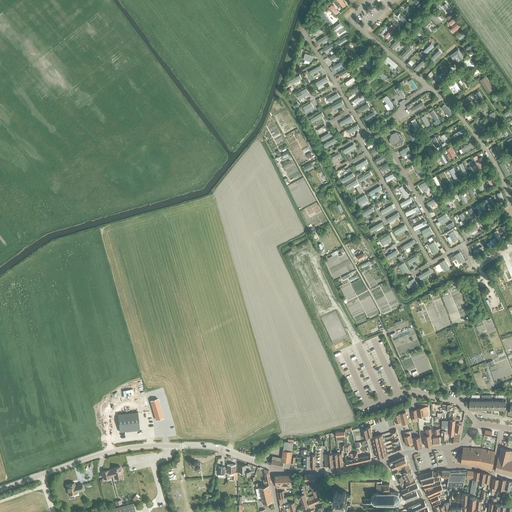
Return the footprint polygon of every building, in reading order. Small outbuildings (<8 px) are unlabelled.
[(417,0),(414,0),(413,1),(421,10),(424,7),(417,0)] [(444,5),(443,5),(450,13),(453,11),(446,3),(444,5)] [(338,11),(331,4),(328,7),(335,14),(338,11)] [(415,13),(408,5),(405,8),(412,16),(415,13)] [(320,16),(326,24),(329,21),(323,13),(320,16)] [(409,20),(402,13),(399,16),(406,23),(409,20)] [(457,15),(449,22),(451,25),(460,18),(457,15)] [(332,28),(335,32),(343,26),(340,22),(332,28)] [(459,23),(451,29),(453,32),(461,26),(459,23)] [(322,25),(313,31),(316,34),(324,29),(322,25)] [(419,25),(416,28),(424,37),(427,34),(419,25)] [(397,29),(394,26),(385,35),(388,38),(397,29)] [(466,29),(458,35),(461,39),(469,32),(466,29)] [(327,34),(318,40),(320,44),(329,38),(327,34)] [(400,36),(390,46),(393,49),(403,40),(400,36)] [(343,39),(336,43),(337,46),(338,46),(347,40),(345,37),(343,39)] [(325,47),(327,51),(335,46),(333,42),(325,47)] [(475,42),(467,48),(470,51),(477,46),(475,42)] [(426,54),(434,46),(432,43),(423,51),(426,54)] [(410,46),(401,55),(404,58),(413,50),(410,46)] [(348,49),(345,51),(351,60),(355,57),(348,49)] [(379,57),(382,54),(376,49),(373,53),(379,57)] [(443,52),(440,49),(432,57),(434,60),(443,52)] [(460,60),(465,57),(459,49),(450,55),(453,59),(458,56),(460,60)] [(339,51),(329,57),(331,60),(341,55),(339,51)] [(305,53),(303,59),(312,62),(314,56),(305,53)] [(388,55),(385,58),(395,67),(398,64),(388,55)] [(450,56),(447,58),(453,67),(457,65),(450,56)] [(470,57),(465,61),(470,69),(475,66),(470,57)] [(372,65),(365,59),(363,62),(369,68),(372,65)] [(342,60),(333,66),(335,70),(345,64),(342,60)] [(423,60),(415,67),(417,70),(426,63),(423,60)] [(450,72),(443,64),(440,67),(447,75),(450,72)] [(320,65),(309,71),(311,75),(323,68),(320,65)] [(340,73),(342,77),(351,71),(350,67),(340,73)] [(479,67),(471,73),(473,76),(481,70),(479,67)] [(300,74),(289,81),(291,85),(302,78),(300,74)] [(471,85),(465,75),(461,78),(467,88),(471,85)] [(326,76),(315,82),(318,86),(329,80),(326,76)] [(345,82),(348,85),(356,80),(354,76),(345,82)] [(484,77),(480,80),(488,92),(491,90),(484,77)] [(412,79),(409,81),(414,90),(417,88),(412,79)] [(368,80),(366,83),(374,89),(377,86),(368,80)] [(457,91),(461,89),(455,80),(448,85),(450,88),(454,86),(457,91)] [(358,86),(349,91),(351,95),(360,89),(358,86)] [(399,87),(396,89),(402,98),(405,96),(399,87)] [(298,93),(301,98),(309,94),(306,88),(298,93)] [(485,100),(479,91),(475,93),(481,103),(485,100)] [(500,91),(492,97),(494,100),(503,94),(501,91),(500,91)] [(327,98),(329,102),(340,96),(337,92),(327,98)] [(363,94),(354,100),(356,104),(365,98),(363,94)] [(395,106),(387,95),(383,98),(391,109),(395,106)] [(342,100),(331,106),(334,110),(345,104),(342,100)] [(505,100),(496,105),(499,108),(508,103),(505,100)] [(471,101),(462,106),(465,110),(474,105),(471,101)] [(303,107),(306,112),(314,108),(311,102),(303,107)] [(423,102),(412,108),(414,112),(425,106),(423,102)] [(360,108),(362,112),(370,106),(368,103),(360,108)] [(453,113),(445,104),(441,107),(449,117),(453,113)] [(465,113),(467,117),(476,112),(475,108),(465,113)] [(511,108),(503,114),(505,117),(511,111),(511,108)] [(439,118),(433,110),(430,112),(435,121),(439,118)] [(368,119),(376,114),(374,111),(366,116),(368,119)] [(499,122),(493,111),(489,114),(495,124),(499,122)] [(310,119),(313,123),(325,116),(322,112),(310,119)] [(339,122),(342,126),(353,119),(352,115),(339,122)] [(415,118),(411,120),(418,133),(422,131),(415,118)] [(480,120),(486,130),(490,127),(484,118),(480,120)] [(347,130),(350,134),(360,129),(358,125),(347,130)] [(507,137),(509,135),(504,127),(501,128),(507,137)] [(466,132),(464,128),(453,134),(456,138),(466,132)] [(321,137),(323,141),(335,134),(333,130),(321,137)] [(391,134),(389,140),(392,145),(397,146),(402,144),(404,139),(401,134),(396,132),(391,134)] [(491,132),(483,136),(485,140),(493,136),(491,132)] [(450,142),(445,133),(441,135),(446,144),(450,142)] [(441,145),(435,136),(432,138),(437,148),(441,145)] [(335,137),(324,144),(326,148),(338,141),(335,137)] [(375,137),(366,143),(368,146),(377,141),(375,137)] [(461,148),(464,153),(476,147),(473,142),(461,148)] [(344,150),(346,153),(357,147),(354,143),(344,150)] [(433,153),(428,143),(424,145),(430,155),(433,153)] [(494,147),(500,157),(504,155),(499,145),(494,147)] [(455,155),(450,146),(446,148),(448,152),(446,153),(449,158),(455,155)] [(400,151),(403,157),(411,152),(408,147),(400,151)] [(329,159),(331,163),(332,162),(342,157),(340,153),(329,159)] [(376,159),(378,163),(387,158),(385,154),(376,159)] [(483,167),(477,155),(473,157),(479,169),(480,169),(483,167)] [(366,159),(355,166),(357,169),(368,163),(366,159)] [(477,169),(472,160),(468,162),(473,171),(477,169)] [(510,173),(503,161),(500,164),(506,176),(510,173)] [(425,175),(417,163),(414,166),(421,177),(425,175)] [(460,179),(453,167),(449,169),(456,181),(460,179)] [(370,171),(359,178),(361,181),(372,175),(370,171)] [(385,177),(387,181),(397,176),(395,172),(385,177)] [(353,173),(342,179),(344,183),(355,177),(353,173)] [(494,183),(490,174),(486,176),(491,185),(494,183)] [(357,179),(345,186),(348,189),(359,183),(357,179)] [(419,185),(422,190),(431,185),(427,180),(419,185)] [(484,188),(480,180),(476,181),(480,190),(484,188)] [(380,185),(369,192),(371,195),(382,189),(380,185)] [(398,187),(405,198),(409,196),(402,185),(398,187)] [(471,187),(468,189),(473,198),(476,197),(471,187)] [(462,193),(459,194),(464,204),(467,202),(462,193)] [(357,199),(360,205),(369,200),(365,194),(357,199)] [(491,196),(487,199),(492,208),(496,205),(491,196)] [(437,197),(427,203),(429,207),(439,201),(437,197)] [(400,203),(402,207),(412,202),(410,198),(400,203)] [(485,213),(488,211),(482,202),(479,204),(485,213)] [(340,204),(335,206),(339,213),(344,211),(340,204)] [(392,204),(381,211),(383,214),(394,208),(392,204)] [(418,206),(405,212),(407,216),(419,210),(418,206)] [(363,212),(365,216),(375,211),(372,207),(363,212)] [(477,219),(472,208),(468,210),(474,221),(477,219)] [(398,212),(387,219),(389,222),(400,216),(398,212)] [(468,223),(463,213),(459,215),(465,225),(468,223)] [(437,218),(441,224),(449,219),(445,214),(437,218)] [(413,226),(415,230),(428,224),(426,220),(413,226)] [(382,222),(370,229),(372,232),(384,225),(382,222)] [(405,224),(394,231),(397,235),(408,229),(405,224)] [(480,228),(477,224),(466,231),(468,235),(480,228)] [(421,231),(425,237),(433,232),(430,226),(421,231)] [(448,234),(453,242),(458,239),(453,230),(448,234)] [(380,239),(384,245),(392,240),(389,234),(380,239)] [(414,240),(403,246),(405,250),(416,243),(414,240)] [(429,245),(434,253),(439,250),(434,242),(429,245)] [(482,246),(473,251),(475,254),(484,249),(482,246)] [(397,250),(387,256),(389,259),(399,253),(397,250)] [(454,255),(459,263),(465,260),(460,252),(454,255)] [(407,260),(409,264),(419,258),(417,254),(407,260)] [(439,262),(444,271),(450,268),(445,259),(439,262)] [(398,266),(403,273),(409,270),(404,262),(398,266)] [(430,269),(419,276),(421,280),(432,273),(430,269)] [(408,281),(413,290),(419,286),(414,278),(408,281)] [(158,398),(150,401),(156,420),(163,418),(158,398)] [(417,408),(418,417),(427,415),(426,407),(417,408)] [(139,412),(118,415),(120,432),(141,429),(139,412)] [(405,412),(394,415),(397,425),(400,424),(401,423),(402,423),(403,425),(408,423),(405,412)] [(423,436),(425,446),(432,445),(431,435),(431,434),(430,428),(425,429),(426,435),(423,436)] [(404,436),(406,445),(413,443),(410,434),(409,431),(403,433),(404,436)] [(451,437),(450,442),(453,443),(459,443),(460,434),(455,434),(456,433),(454,433),(454,437),(451,437)] [(413,438),(415,448),(422,447),(420,436),(413,438)] [(282,458),(281,461),(290,463),(293,442),(294,440),(288,439),(287,442),(286,441),(284,441),(284,442),(282,458)] [(340,445),(341,451),(344,450),(344,451),(347,454),(350,451),(349,445),(344,445),(344,444),(340,445)] [(495,471),(511,475),(511,459),(511,450),(501,447),(499,456),(498,456),(495,471)] [(476,466),(479,466),(481,449),(463,448),(462,452),(458,452),(457,460),(461,460),(461,464),(476,466)] [(304,459),(304,467),(309,467),(310,451),(307,451),(307,449),(301,449),(301,455),(304,455),(304,459)] [(481,449),(479,466),(492,470),(495,452),(494,452),(482,449),(481,449)] [(324,454),(325,467),(333,466),(332,454),(331,454),(331,453),(330,453),(330,454),(324,454)] [(392,470),(402,466),(407,463),(404,457),(389,464),(392,470)] [(281,461),(271,460),(271,465),(282,468),(282,467),(289,468),(290,463),(281,461)] [(405,472),(410,469),(407,463),(402,466),(405,472)] [(218,473),(218,476),(224,477),(224,474),(230,474),(230,472),(234,472),(234,479),(237,479),(237,472),(235,472),(235,464),(227,464),(227,470),(224,470),(224,467),(218,467),(218,473)] [(251,471),(245,471),(246,465),(239,465),(239,472),(243,472),(243,475),(251,475),(251,471)] [(113,468),(113,470),(109,471),(108,470),(102,471),(104,478),(104,479),(107,479),(107,478),(110,477),(110,476),(114,475),(115,478),(122,476),(122,472),(122,469),(121,469),(120,466),(113,468)] [(405,472),(403,473),(404,476),(406,481),(409,480),(414,478),(413,476),(410,469),(405,472)] [(264,470),(264,471),(266,477),(266,479),(263,479),(264,484),(269,483),(271,483),(269,471),(264,470)] [(419,474),(422,481),(434,478),(434,476),(433,472),(433,470),(426,472),(419,474)] [(434,478),(422,481),(425,489),(425,488),(437,485),(441,484),(440,480),(440,481),(439,476),(442,477),(442,476),(443,471),(438,470),(438,471),(438,476),(438,477),(434,478)] [(450,471),(448,477),(447,485),(463,485),(465,476),(467,470),(450,471)] [(473,476),(470,494),(467,511),(474,511),(477,497),(475,497),(475,493),(474,493),(474,488),(475,488),(477,481),(477,482),(478,480),(480,480),(481,472),(480,472),(474,471),(473,476)] [(305,474),(305,480),(305,485),(308,485),(308,480),(315,480),(315,474),(305,474)] [(274,475),(274,476),(276,487),(292,487),(290,476),(290,475),(274,475)] [(398,480),(400,485),(401,486),(403,485),(403,483),(404,483),(401,476),(396,479),(397,481),(398,480)] [(409,480),(404,483),(403,483),(403,485),(401,486),(403,489),(416,482),(414,478),(409,480)] [(500,478),(498,489),(504,490),(504,489),(504,488),(507,480),(500,478)] [(373,493),(373,494),(372,496),(371,496),(371,497),(371,499),(364,499),(364,503),(363,503),(363,504),(364,504),(370,504),(373,504),(374,504),(374,503),(377,504),(377,505),(378,505),(378,504),(381,504),(381,505),(382,505),(382,504),(385,504),(385,505),(386,505),(386,504),(390,504),(390,505),(390,504),(394,504),(394,505),(395,505),(395,504),(398,503),(398,504),(399,504),(398,503),(400,500),(401,501),(401,500),(400,500),(400,497),(401,496),(400,496),(398,493),(399,493),(398,492),(398,493),(394,492),(394,491),(394,492),(389,492),(389,491),(389,483),(385,483),(382,483),(382,482),(382,480),(381,480),(381,482),(377,482),(377,484),(376,484),(376,491),(377,491),(377,492),(376,492),(377,492),(374,493),(373,493)] [(401,490),(403,494),(416,489),(419,487),(416,482),(403,489),(401,486),(400,485),(402,489),(401,490)] [(77,492),(84,490),(82,484),(75,485),(74,483),(66,485),(69,495),(77,493),(77,492)] [(437,485),(425,488),(427,491),(426,491),(428,495),(429,495),(440,491),(447,490),(447,489),(443,488),(441,484),(437,485)] [(259,487),(260,493),(270,491),(269,485),(259,487)] [(416,489),(403,494),(404,495),(403,496),(405,500),(406,500),(407,501),(419,496),(422,495),(419,487),(416,489)] [(317,490),(314,491),(319,502),(323,500),(319,493),(317,494),(316,491),(317,491),(317,490)] [(270,491),(260,493),(263,503),(273,501),(270,491)] [(335,494),(334,494),(334,495),(335,495),(336,502),(334,502),(334,504),(336,504),(336,506),(338,506),(338,504),(344,504),(344,506),(346,506),(346,504),(348,504),(348,503),(351,503),(351,494),(348,494),(348,493),(346,493),(346,491),(344,491),(344,493),(337,494),(337,492),(335,492),(335,494)] [(303,494),(297,496),(299,501),(301,500),(304,508),(309,506),(308,497),(307,496),(307,497),(306,493),(303,494)] [(462,493),(462,503),(461,511),(467,511),(470,494),(462,493)] [(430,498),(432,503),(439,499),(443,498),(442,497),(445,497),(444,495),(442,494),(430,498)] [(493,511),(495,503),(496,498),(492,498),(491,502),(489,502),(487,511),(493,511)] [(424,501),(415,505),(418,511),(427,507),(424,501)] [(289,503),(290,511),(295,511),(297,511),(294,502),(289,503)] [(439,504),(434,506),(436,511),(441,511),(439,505),(439,504),(444,502),(439,504)] [(451,502),(448,502),(449,511),(461,511),(462,503),(458,504),(459,507),(451,507),(451,502)] [(135,511),(133,503),(98,511),(135,511)]
